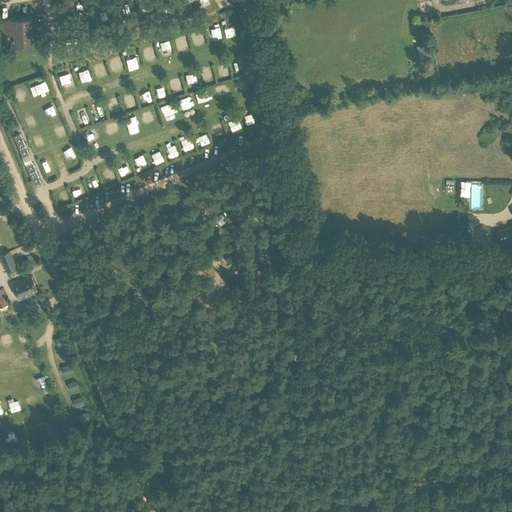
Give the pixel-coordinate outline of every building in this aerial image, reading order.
[(30,19),(1,20),(2,33),(15,33),(16,42),(31,41),(30,19)] [(202,25),(205,34),(215,32),(213,22),(202,25)] [(187,29),(190,38),(199,36),(197,26),(187,29)] [(71,41),(70,32),(61,34),(63,43),(71,41)] [(140,44),(143,55),(152,52),(149,42),(140,44)] [(124,62),(132,60),(129,49),(121,51),(124,62)] [(239,53),(229,56),(232,65),(241,63),(239,53)] [(107,65),(115,64),(114,54),(105,55),(107,65)] [(214,56),(215,65),(224,65),(224,56),(214,56)] [(90,61),(93,71),(101,68),(98,59),(90,61)] [(75,78),(86,75),(83,65),(72,67),(75,78)] [(182,80),(192,77),(189,68),(179,71),(182,80)] [(60,83),(69,80),(66,70),(57,73),(60,83)] [(166,75),(168,86),(179,83),(177,72),(166,75)] [(239,72),(230,74),(233,84),(241,82),(239,72)] [(397,84),(400,78),(394,74),(391,81),(397,84)] [(42,76),(31,80),(34,90),(46,86),(42,76)] [(223,76),(214,80),(218,89),(227,86),(223,76)] [(151,80),(151,90),(163,89),(162,79),(151,80)] [(136,88),(138,97),(147,96),(145,87),(136,88)] [(129,88),(120,91),(124,102),(133,99),(129,88)] [(158,108),(168,105),(165,96),(155,99),(158,108)] [(72,106),(76,117),(86,114),(82,102),(72,106)] [(110,114),(113,123),(119,121),(117,112),(110,114)] [(58,116),(48,118),(51,128),(61,126),(58,116)] [(93,119),(96,128),(106,125),(103,116),(93,119)] [(210,132),(220,129),(217,119),(207,122),(210,132)] [(201,129),(194,130),(196,139),(203,137),(201,129)] [(20,133),(14,135),(31,180),(28,181),(30,185),(34,184),(34,185),(39,183),(20,133)] [(180,134),(175,136),(178,147),(183,145),(180,134)] [(170,147),(167,140),(160,144),(163,151),(170,147)] [(154,142),(146,147),(150,155),(159,151),(154,142)] [(123,155),(118,158),(123,169),(128,166),(123,155)] [(39,159),(41,169),(49,167),(47,157),(39,159)] [(510,227),(496,231),(499,240),(511,236),(511,227),(510,228),(510,227)] [(403,238),(403,243),(408,244),(408,248),(416,248),(416,245),(408,245),(408,238),(403,238)] [(263,243),(257,244),(260,260),(266,259),(263,243)] [(230,246),(221,252),(224,257),(233,251),(230,246)] [(10,250),(0,254),(0,255),(7,272),(17,268),(10,250)] [(235,253),(226,259),(232,267),(240,261),(235,253)] [(458,266),(458,278),(491,287),(496,270),(486,268),(485,273),(458,266)] [(30,276),(12,283),(19,300),(37,292),(30,276)] [(20,333),(24,327),(18,324),(14,330),(20,333)] [(64,336),(55,339),(58,348),(67,345),(64,336)] [(68,350),(60,353),(63,362),(71,360),(68,350)] [(71,364),(62,366),(65,377),(74,374),(71,364)] [(30,373),(32,379),(41,377),(39,370),(30,373)] [(76,380),(67,383),(70,392),(79,389),(76,380)] [(82,395),(73,398),(76,408),(85,405),(82,395)] [(86,412),(78,415),(81,424),(89,422),(86,412)] [(69,419),(59,423),(63,432),(73,428),(69,419)] [(55,423),(45,426),(48,436),(58,433),(55,423)]
